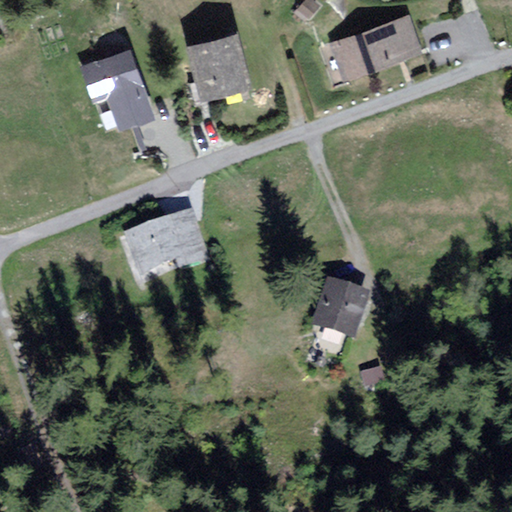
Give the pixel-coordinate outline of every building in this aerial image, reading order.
[(449,0),(410,0),(414,20),(451,14),(449,0)] [(335,45),(349,81),(422,53),(408,17),(335,45)] [(232,30),(190,42),(206,96),(248,83),(232,30)] [(134,45),(82,65),(96,99),(110,93),(125,128),(161,113),(134,45)] [(183,214),(131,232),(146,277),(198,260),(183,214)] [(370,297),(332,283),(318,323),(356,337),(370,297)] [(380,373),(360,378),(365,394),(384,388),(380,373)]
